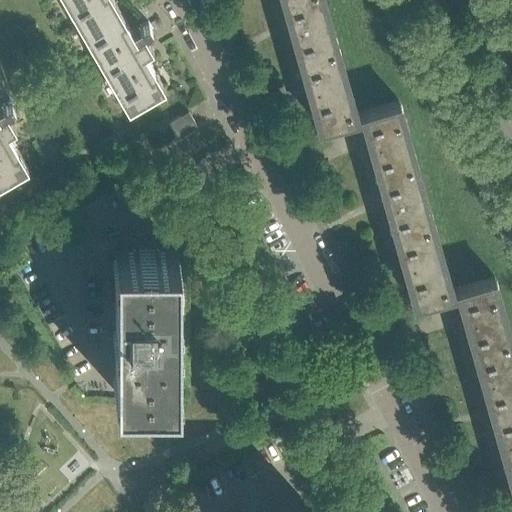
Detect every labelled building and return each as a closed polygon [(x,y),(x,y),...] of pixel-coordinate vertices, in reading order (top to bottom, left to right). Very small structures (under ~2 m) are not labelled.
[(132,31),(114,0),(65,0),(96,53),(132,31)] [(337,45),(324,0),(283,0),(299,56),(337,45)] [(145,53),(153,48),(144,33),(152,29),(148,22),(132,31),(96,53),(128,108),(165,87),(145,53)] [(357,116),(337,45),(299,56),(319,127),(357,116)] [(416,161),(403,116),(399,100),(377,106),(380,119),(364,123),(378,171),(416,161)] [(8,132),(16,127),(7,113),(15,108),(11,101),(0,107),(0,182),(28,166),(8,132)] [(197,125),(191,115),(188,110),(168,122),(177,137),(197,125)] [(433,221),(416,161),(378,171),(395,232),(433,221)] [(453,292),(445,263),(433,221),(395,232),(415,302),(453,292)] [(177,392),(177,296),(177,250),(114,250),(114,299),(112,299),(112,320),(114,320),(114,373),(114,392),(177,392)] [(511,336),(499,294),(494,275),(471,282),(475,294),(460,299),(473,347),(511,336)] [(511,401),(511,338),(511,336),(473,347),(491,408),(511,401)] [(511,466),(511,401),(491,408),(508,468),(511,466)]
